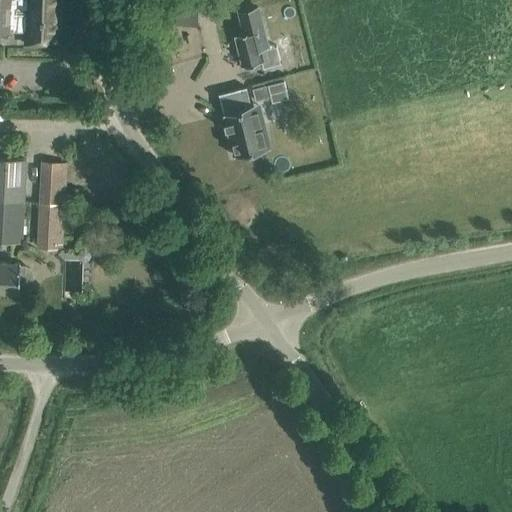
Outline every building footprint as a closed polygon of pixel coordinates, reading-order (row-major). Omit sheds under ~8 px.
[(10,0),(11,5),(0,4),(0,35),(10,36),(10,33),(26,34),(25,47),(47,48),(47,36),(57,36),(59,0),(10,0)] [(176,0),(175,23),(197,25),(197,0),(176,0)] [(268,45),(258,6),(239,11),(244,32),(234,34),(242,66),(262,61),(259,47),(268,45)] [(284,80),(252,88),(255,100),(270,96),(271,101),(272,102),(288,98),(284,80)] [(269,146),(258,104),(223,113),(225,122),(224,122),(225,130),(227,129),(234,155),(269,146)] [(0,198),(23,200),(26,159),(0,157),(0,198)] [(43,159),(39,201),(65,203),(67,161),(43,159)] [(0,239),(21,241),(23,200),(0,198),(0,239)] [(63,229),(65,203),(39,201),(37,227),(63,229)] [(0,290),(19,291),(19,289),(24,289),(29,287),(31,283),(32,273),(30,268),(25,266),(20,266),(20,263),(0,262),(0,290)]
